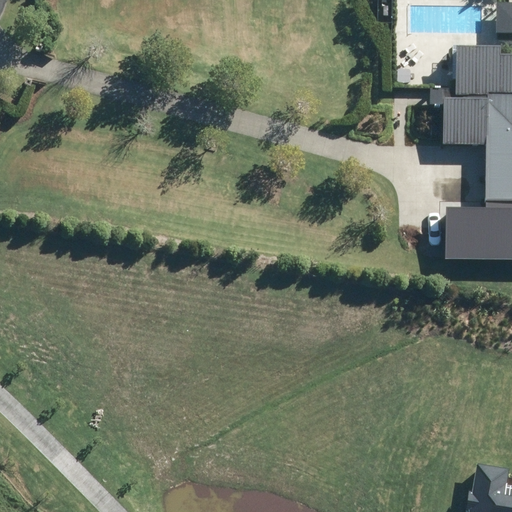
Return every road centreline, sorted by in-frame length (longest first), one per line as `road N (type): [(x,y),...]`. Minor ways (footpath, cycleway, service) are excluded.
road 1 (unknown): [(426,172),(0,2)]
road 2 (unknown): [(0,390),(129,511)]
